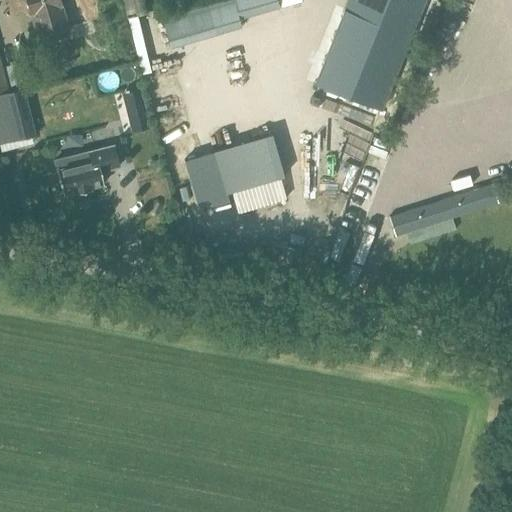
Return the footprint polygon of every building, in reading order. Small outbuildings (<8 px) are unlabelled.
[(58,0),(26,0),(39,42),(69,33),(58,0)] [(132,0),(119,0),(125,28),(138,25),(132,0)] [(346,0),(313,87),(380,113),(424,0),(346,0)] [(442,22),(454,24),(456,10),(444,9),(442,22)] [(192,115),(234,99),(216,53),(162,74),(169,94),(183,89),(192,115)] [(0,59),(0,94),(9,92),(0,59)] [(56,128),(93,118),(80,72),(43,83),(56,128)] [(33,135),(21,89),(9,92),(0,94),(0,140),(1,143),(33,135)] [(124,101),(131,132),(150,128),(143,97),(124,101)] [(155,133),(173,202),(193,197),(175,128),(155,133)] [(217,193),(277,178),(266,134),(206,149),(217,193)] [(114,145),(55,160),(58,172),(53,174),(57,192),(62,191),(63,194),(77,191),(77,194),(91,190),(90,188),(104,184),(101,172),(119,167),(114,145)] [(455,228),(451,218),(499,203),(492,183),(389,216),(395,236),(406,232),(410,244),(455,228)]
